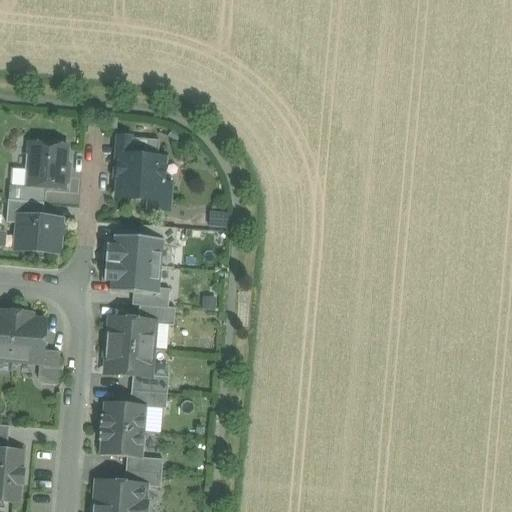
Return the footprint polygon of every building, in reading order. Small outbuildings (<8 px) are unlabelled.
[(122,156),(157,159),(158,143),(123,140),(122,156)] [(30,189),(64,191),(67,146),(33,144),(32,152),(28,156),(27,172),(30,176),(30,189)] [(157,159),(122,156),(118,198),(151,201),(150,210),(168,211),(170,186),(162,186),(164,160),(157,159)] [(20,218),(43,219),(44,204),(9,201),(7,224),(19,225),(20,218)] [(43,219),(20,218),(19,225),(17,252),(59,256),(61,221),(43,219)] [(163,241),(161,269),(174,270),(177,230),(141,228),(140,239),(163,241)] [(106,265),(161,269),(163,241),(140,239),(115,237),(114,248),(108,247),(106,265)] [(161,269),(106,265),(105,283),(111,284),(110,294),(134,295),(159,297),(159,290),(161,269)] [(140,307),(169,310),(170,291),(159,290),(159,297),(134,295),(133,307),(140,307)] [(169,310),(140,307),(138,323),(155,324),(154,326),(174,327),(176,310),(169,310)] [(3,319),(0,318),(0,360),(13,362),(18,314),(3,313),(3,319)] [(47,323),(31,322),(32,316),(18,314),(13,362),(40,364),(43,365),(44,352),(47,323)] [(138,323),(111,320),(110,335),(108,335),(107,347),(153,351),(154,326),(155,324),(138,323)] [(153,351),(107,347),(106,360),(108,360),(106,375),(133,377),(150,378),(150,377),(153,351)] [(61,353),(44,352),(43,365),(40,364),(38,380),(42,385),(58,386),(61,353)] [(169,379),(150,377),(150,378),(133,377),(132,392),(167,395),(169,379)] [(167,395),(132,392),(130,406),(147,408),(166,410),(167,395)] [(130,406),(105,404),(103,417),(101,417),(100,430),(145,434),(147,408),(130,406)] [(9,428),(0,426),(0,450),(7,452),(9,428)] [(145,434),(100,430),(99,443),(101,443),(100,456),(127,459),(142,460),(142,459),(145,434)] [(7,452),(0,450),(0,502),(19,505),(21,485),(23,486),(24,472),(22,472),(23,453),(7,452)] [(152,460),(142,459),(142,460),(127,459),(126,472),(162,475),(163,461),(152,460)] [(162,475),(126,472),(125,485),(146,487),(146,488),(161,489),(162,475)] [(125,485),(98,483),(96,508),(94,508),(93,511),(146,511),(147,505),(144,505),(146,488),(146,487),(125,485)]
